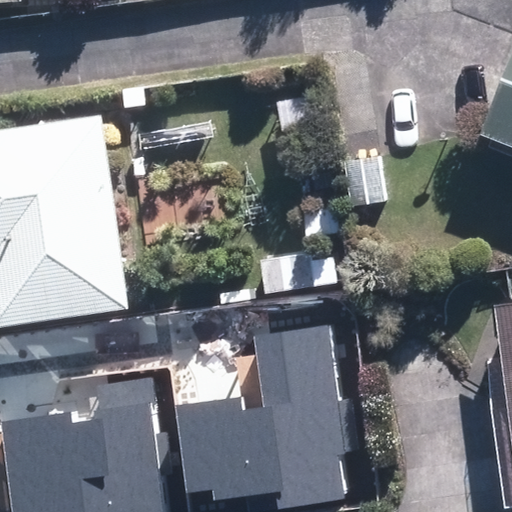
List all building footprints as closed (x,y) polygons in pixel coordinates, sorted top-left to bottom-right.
[(511,61),(485,134),(511,144),(511,61)] [(0,324),(133,305),(105,114),(0,129),(0,324)] [(267,257),(268,288),(350,286),(349,254),(267,257)] [(489,356),(508,511),(511,511),(511,299),(498,301),(505,354),(489,356)] [(218,345),(145,357),(159,438),(115,445),(97,333),(6,348),(32,511),(125,511),(125,510),(258,489),(246,415),(229,418),(218,345)]
